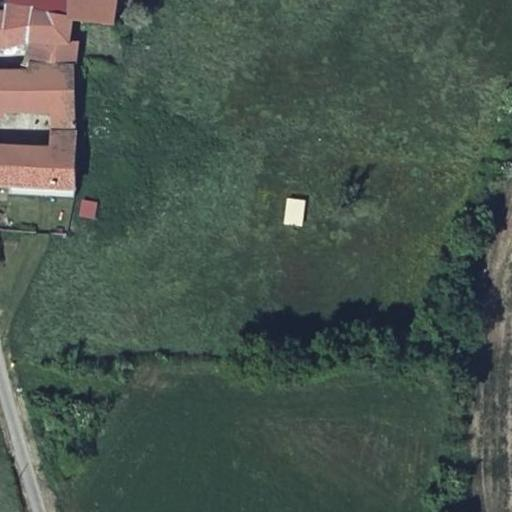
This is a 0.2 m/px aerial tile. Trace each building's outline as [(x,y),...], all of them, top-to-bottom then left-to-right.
[(13,0),(12,9),(38,13),(39,0),(13,0)] [(39,0),(38,13),(38,17),(70,18),(72,0),(39,0)] [(72,0),(70,18),(82,19),(122,22),(123,0),(72,0)] [(0,8),(0,47),(18,49),(38,43),(35,62),(81,65),(86,43),(79,40),(82,19),(70,18),(38,17),(38,13),(12,9),(0,8)] [(0,117),(12,119),(13,112),(56,114),(54,145),(0,143),(0,184),(79,189),(81,65),(35,62),(34,71),(0,68),(0,117)]
